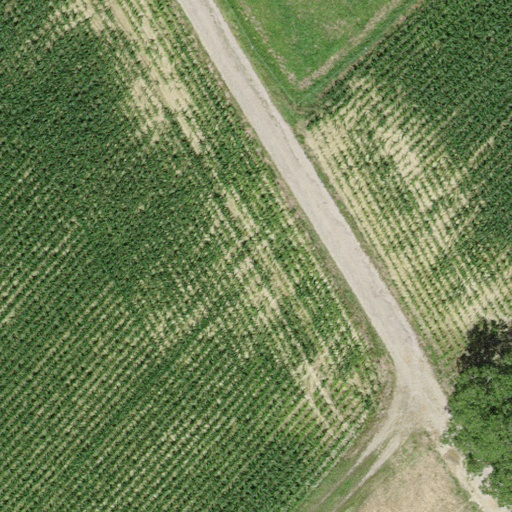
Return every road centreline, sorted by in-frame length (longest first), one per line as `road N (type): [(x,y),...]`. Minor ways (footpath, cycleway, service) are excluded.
road 1 (track): [(511,508),(477,465),(214,0)]
road 2 (track): [(434,387),(318,511)]
